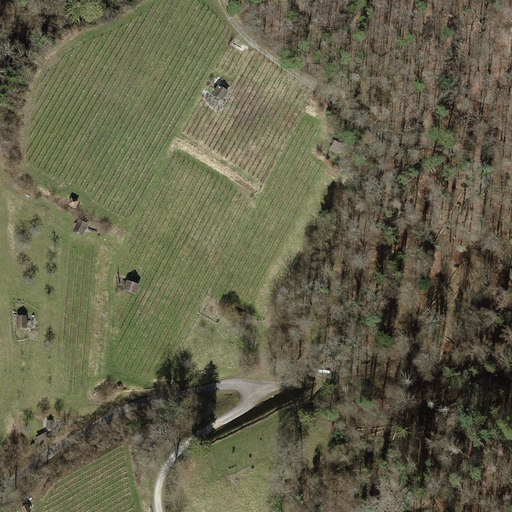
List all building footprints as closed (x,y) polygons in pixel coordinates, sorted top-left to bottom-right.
[(230,92),(219,86),(213,97),(224,103),(230,92)] [(343,147),(335,142),(330,151),(338,155),(343,147)] [(79,203),(72,200),(69,206),(76,210),(79,203)] [(89,224),(80,220),(74,234),(83,238),(89,224)] [(140,286),(128,282),(124,293),(137,297),(140,286)] [(27,318),(17,318),(18,331),(27,331),(27,318)]
